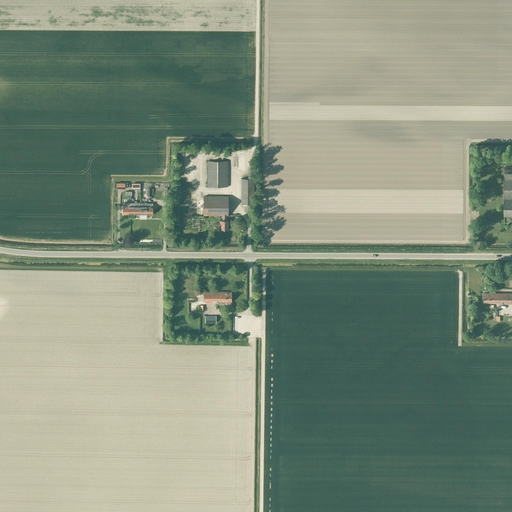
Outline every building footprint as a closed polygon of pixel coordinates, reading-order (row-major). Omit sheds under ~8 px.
[(243,171),(243,158),(232,157),(232,170),(243,171)] [(207,161),(207,186),(227,186),(227,161),(207,161)] [(254,204),(254,178),(241,178),(241,204),(254,204)] [(227,215),(227,212),(228,196),(203,196),(203,215),(222,215),(222,220),(221,220),(221,229),(227,229),(227,220),(226,220),(226,215),(227,215)] [(134,214),(135,203),(123,203),(123,213),(128,213),(128,214),(134,214)] [(216,302),(231,302),(231,292),(203,292),(203,302),(212,302),(216,302)] [(511,303),(511,293),(484,293),(484,303),(511,303)] [(259,338),(259,316),(240,316),(240,326),(239,326),(239,334),(247,334),(247,338),(259,338)]
